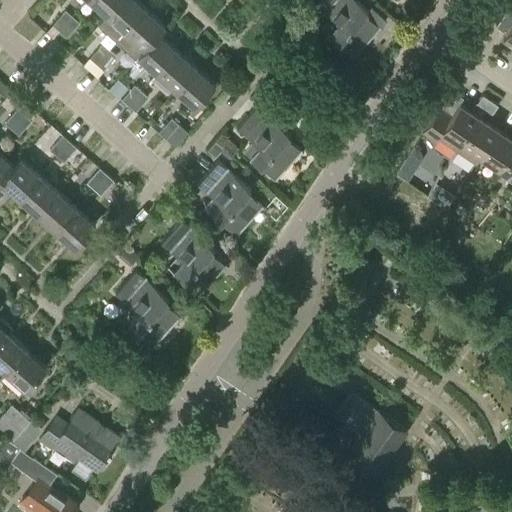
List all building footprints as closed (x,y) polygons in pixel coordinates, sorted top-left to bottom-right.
[(90,0),(106,14),(118,0),(90,0)] [(125,31),(146,8),(136,0),(118,0),(106,14),(125,31)] [(356,57),(381,28),(364,13),(368,9),(358,0),(317,0),(315,3),(330,17),(321,26),(356,57)] [(144,48),(158,32),(157,32),(164,24),(146,8),(125,31),(143,47),(144,48)] [(52,38),(53,37),(59,30),(72,15),(65,9),(45,32),(52,38)] [(66,36),(79,21),(72,15),(59,30),(66,36)] [(511,23),(503,36),(511,42),(511,23)] [(176,49),(158,32),(144,48),(143,47),(137,55),(156,72),(176,49)] [(97,63),(109,49),(102,43),(89,57),(97,63)] [(103,69),(116,55),(109,49),(97,63),(103,69)] [(174,88),(195,65),(176,49),(156,72),(174,88)] [(194,106),(214,82),(195,65),(174,88),(194,106)] [(127,104),(140,90),(134,84),(121,98),(127,104)] [(135,110),(148,96),(140,90),(127,104),(135,110)] [(483,109),(490,99),(482,94),(477,101),(478,105),(476,107),(472,107),(471,109),(460,101),(451,114),(441,106),(424,132),(435,140),(438,136),(457,148),(480,114),(483,109)] [(490,99),(483,109),(489,112),(493,111),(498,104),(490,99)] [(257,103),(236,126),(254,141),(245,151),(278,180),(303,152),(286,136),(290,132),(257,103)] [(12,128),(24,114),(17,107),(4,121),(12,128)] [(18,134),(31,120),(24,114),(12,128),(18,134)] [(499,127),(480,114),(457,148),(476,161),(480,155),(481,155),(499,127)] [(165,138),(178,123),(171,117),(158,132),(165,138)] [(499,167),(511,147),(511,135),(499,127),(481,155),(499,167)] [(215,140),(223,147),(232,155),(239,147),(222,132),(215,140)] [(56,154),(68,140),(62,134),(50,148),(56,154)] [(63,161),(76,147),(68,140),(56,154),(63,161)] [(215,156),(223,147),(215,140),(207,149),(215,156)] [(419,151),(413,147),(406,157),(417,165),(420,159),(419,151)] [(511,147),(499,167),(511,176),(511,147)] [(0,179),(13,165),(0,153),(0,179)] [(38,174),(20,157),(13,165),(0,179),(0,181),(18,197),(38,174)] [(238,237),(264,208),(247,193),(250,188),(217,158),(196,182),(219,203),(211,212),(238,237)] [(93,187),(106,173),(99,167),(86,181),(93,187)] [(100,194),(113,180),(106,173),(93,187),(100,194)] [(36,214),(57,190),(38,174),(18,197),(36,214)] [(126,202),(132,195),(123,187),(117,194),(126,202)] [(55,230),(76,207),(57,190),(36,214),(55,230)] [(74,247),(95,224),(76,207),(55,230),(74,247)] [(202,295),(227,266),(210,251),(213,247),(180,218),(160,241),(184,262),(175,271),(202,295)] [(130,265),(139,255),(127,245),(118,255),(130,265)] [(156,346),(182,318),(164,302),(168,298),(135,269),(115,292),(138,313),(129,322),(156,346)] [(0,367),(5,372),(26,348),(8,332),(0,340),(0,367)] [(25,389),(46,365),(26,348),(5,372),(25,389)] [(373,475),(406,430),(350,390),(334,414),(360,433),(344,454),(373,475)] [(19,410),(11,403),(0,416),(0,426),(13,438),(29,418),(28,418),(30,416),(21,408),(19,410)] [(118,435),(78,408),(67,423),(56,415),(39,439),(73,463),(78,456),(95,468),(118,435)] [(23,449),(41,429),(29,418),(13,438),(12,439),(23,449)] [(6,439),(0,446),(0,466),(5,470),(11,462),(35,479),(37,476),(48,483),(56,473),(32,456),(31,457),(6,439)] [(36,511),(70,511),(77,503),(48,483),(37,476),(35,479),(20,500),(36,511)]
